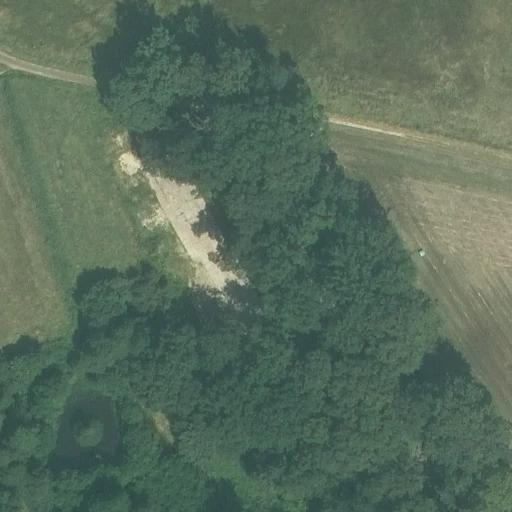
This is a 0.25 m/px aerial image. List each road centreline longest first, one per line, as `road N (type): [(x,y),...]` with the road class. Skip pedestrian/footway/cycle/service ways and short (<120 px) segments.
road 1 (track): [(454,511),(232,146),(197,110),(173,100)]
road 2 (track): [(173,100),(13,60)]
